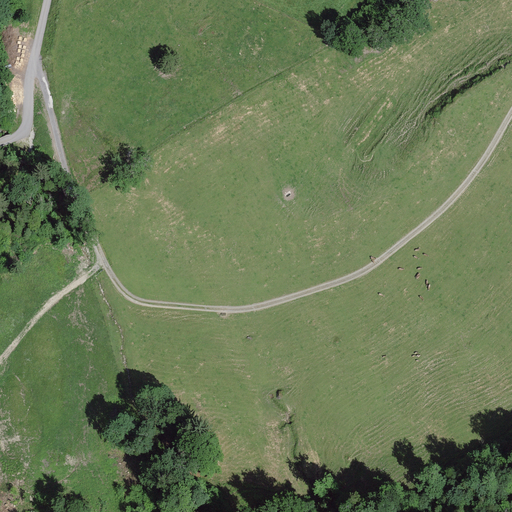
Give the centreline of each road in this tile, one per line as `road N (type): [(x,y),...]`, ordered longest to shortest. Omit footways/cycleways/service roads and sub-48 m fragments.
road 1 (track): [(36,59),(74,188),(111,276),(134,302),(245,312),(362,276),(463,194),(511,113)]
road 2 (unclassified): [(51,0),(36,59),(33,119),(19,142),(0,142)]
